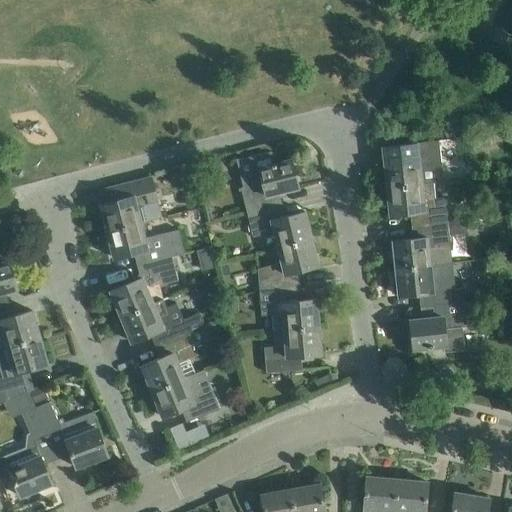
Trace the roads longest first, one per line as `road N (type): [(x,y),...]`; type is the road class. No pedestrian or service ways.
road 1 (residential): [(376,415),(329,133),(300,125),(58,185),(60,274),(157,497)]
road 2 (residential): [(376,415),(279,437),(157,497)]
road 3 (residential): [(511,438),(376,415)]
